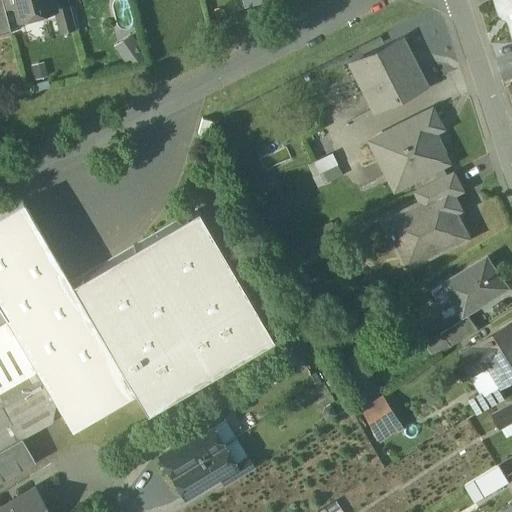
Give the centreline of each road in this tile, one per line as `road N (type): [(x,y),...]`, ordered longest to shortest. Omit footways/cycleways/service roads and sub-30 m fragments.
road 1 (residential): [(373,0),(60,155),(0,176)]
road 2 (residential): [(505,145),(456,0)]
